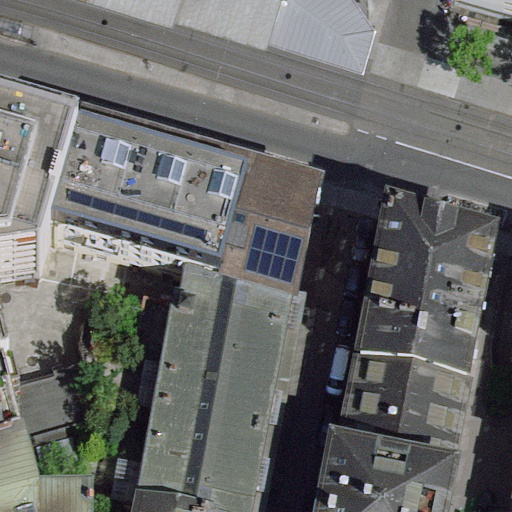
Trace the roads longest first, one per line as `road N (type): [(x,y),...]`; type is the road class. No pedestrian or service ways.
road 1 (residential): [(0,57),(370,163)]
road 2 (residential): [(370,163),(303,511)]
road 3 (residential): [(370,163),(416,0)]
road 4 (residential): [(370,163),(511,197)]
